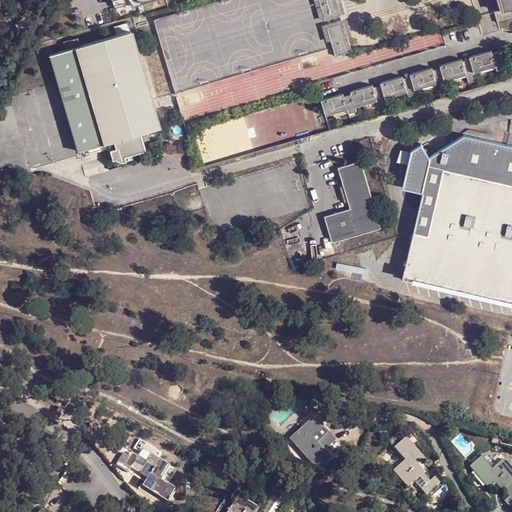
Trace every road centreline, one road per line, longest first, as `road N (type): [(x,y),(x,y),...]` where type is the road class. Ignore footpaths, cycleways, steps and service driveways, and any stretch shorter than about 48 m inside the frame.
road 1 (track): [(509,357),(249,365),(0,307)]
road 2 (track): [(494,357),(408,308),(343,293),(241,275),(58,272),(0,261)]
road 3 (track): [(469,362),(434,397),(372,393),(292,356),(183,277)]
road 4 (residential): [(333,431),(387,417),(415,419),(432,435),(472,511)]
road 5 (residential): [(143,511),(77,441),(0,392)]
